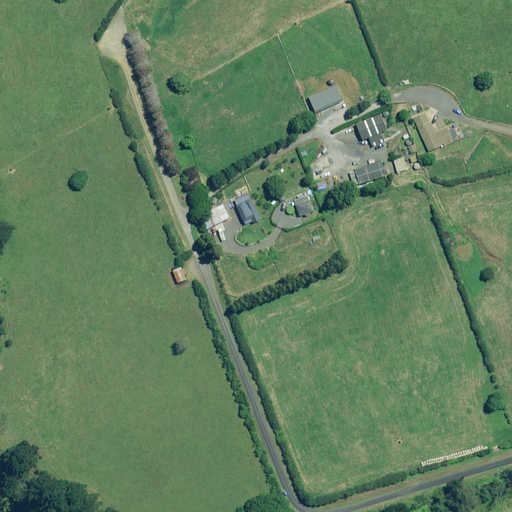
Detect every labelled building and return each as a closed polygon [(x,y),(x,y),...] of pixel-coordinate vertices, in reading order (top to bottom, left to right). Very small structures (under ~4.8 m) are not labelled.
[(436,111),(431,108),(426,111),(412,118),(427,151),(451,140),(444,123),(436,127),(432,119),(436,111)] [(416,151),(414,144),(407,147),(409,153),(416,151)] [(321,161),(327,151),(322,149),(317,158),(321,161)] [(404,163),(402,156),(392,159),(396,172),(409,169),(407,162),(404,163)] [(381,177),(377,162),(348,171),(352,186),(381,177)] [(285,200),(282,193),(277,195),(280,202),(285,200)] [(312,211),(306,195),(293,200),(298,216),(304,214),(305,216),(308,215),(307,213),(312,211)] [(228,218),(222,205),(207,211),(213,225),(228,218)] [(185,280),(180,267),(172,271),(176,283),(185,280)]
